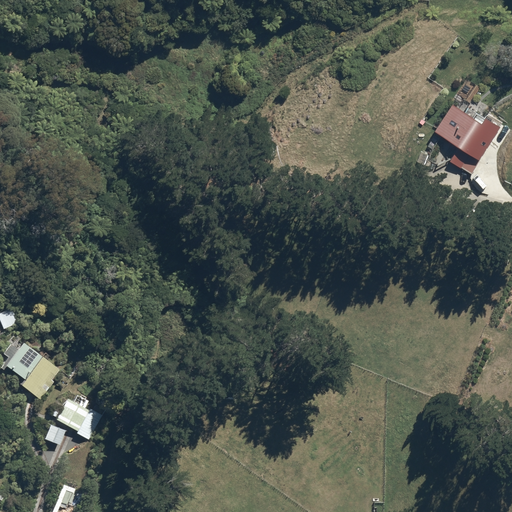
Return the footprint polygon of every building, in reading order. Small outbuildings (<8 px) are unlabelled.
[(429,123),(454,139),(445,154),(467,168),(476,154),(497,122),(449,91),(429,123)] [(433,171),(442,158),(429,149),(420,162),(433,171)] [(13,311),(0,315),(0,317),(5,329),(18,324),(13,311)] [(7,366),(15,372),(11,377),(33,394),(38,398),(53,379),(47,375),(55,365),(33,349),(25,342),(7,366)] [(75,390),(71,398),(63,393),(59,401),(52,397),(45,410),(51,414),(73,426),(70,430),(86,439),(89,435),(101,414),(84,405),(89,398),(75,390)] [(73,485),(57,480),(51,498),(58,500),(62,489),(70,492),(73,485)]
